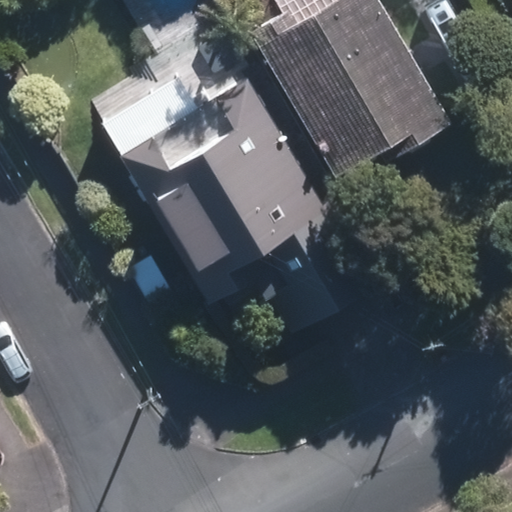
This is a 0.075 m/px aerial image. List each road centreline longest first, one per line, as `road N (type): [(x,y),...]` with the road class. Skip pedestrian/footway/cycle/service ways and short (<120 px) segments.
road 1 (residential): [(0,252),(153,511)]
road 2 (residential): [(300,511),(511,390)]
